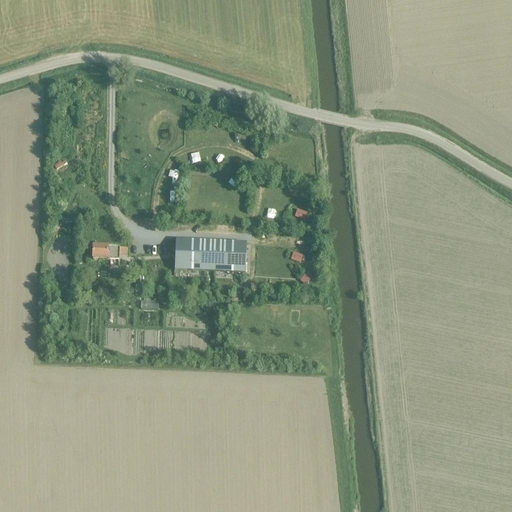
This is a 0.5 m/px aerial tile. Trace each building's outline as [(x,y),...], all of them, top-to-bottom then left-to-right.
[(297,211),(295,218),(304,221),(307,215),(297,211)] [(246,244),(175,241),(174,271),(245,274),(246,244)] [(119,249),(93,248),(92,261),(119,262),(119,258),(127,258),(127,250),(119,249)] [(293,254),(290,261),(298,264),(301,257),(293,254)] [(148,284),(149,267),(142,267),(141,284),(148,284)] [(306,274),(300,282),(305,286),(311,278),(306,274)]
